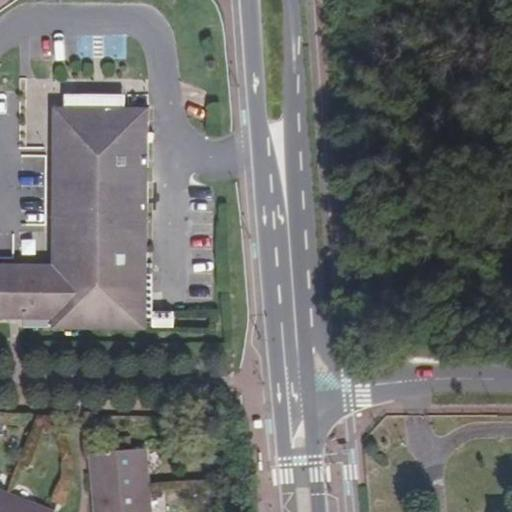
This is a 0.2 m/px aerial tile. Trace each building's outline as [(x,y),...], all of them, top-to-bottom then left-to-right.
[(63,108),(126,108),(126,92),(64,92),(63,108)] [(0,274),(66,275),(67,108),(56,107),(56,264),(0,263),(0,274)] [(149,109),(67,108),(66,275),(0,274),(0,317),(55,318),(55,326),(147,329),(149,109)] [(173,310),(151,310),(151,328),(174,327),(173,310)] [(112,452),(132,451),(131,439),(111,440),(112,452)] [(94,496),(148,492),(146,450),(132,451),(112,452),(97,454),(98,468),(91,468),(94,496)] [(149,511),(148,492),(94,496),(94,511),(149,511)] [(49,511),(7,495),(0,511),(49,511)]
